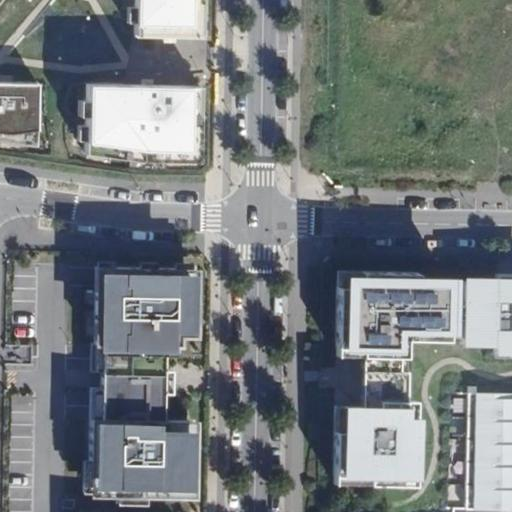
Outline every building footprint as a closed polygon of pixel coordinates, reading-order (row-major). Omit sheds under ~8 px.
[(198,0),(131,0),(130,35),(198,37),(198,0)] [(83,85),(80,152),(130,161),(193,163),(195,88),(83,85)] [(0,140),(33,146),(34,94),(0,89),(0,140)] [(184,267),(90,266),(89,342),(87,342),(86,369),(97,369),(96,387),(86,387),(85,482),(112,482),(112,494),(167,494),(167,481),(190,482),(191,435),(183,435),(183,420),(158,420),(159,345),(175,345),(175,326),(191,326),(191,285),(184,285),(184,267)] [(506,350),(506,358),(511,358),(511,274),(489,275),(489,283),(457,283),(456,341),(489,341),(489,350),(506,350)] [(400,341),(442,341),(443,282),(382,282),(382,275),(331,275),(331,351),(356,351),(354,372),(399,373),(400,341)] [(365,478),(365,486),(410,487),(411,410),(399,410),(399,390),(355,389),(355,409),(339,409),(330,409),(330,434),(330,478),(365,478)] [(511,394),(463,394),(461,510),(511,511),(511,496),(511,486),(511,487),(511,474),(511,473),(511,463),(511,464),(511,451),(511,450),(511,440),(511,441),(511,428),(511,418),(511,405),(511,404),(511,394)]
